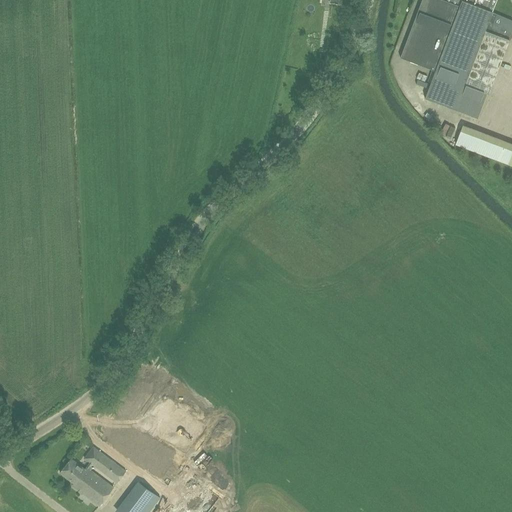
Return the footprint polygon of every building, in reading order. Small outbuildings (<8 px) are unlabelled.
[(511,21),(492,13),(497,0),(422,0),(400,58),(436,71),(425,98),(477,118),(510,35),(511,35),(511,34),(511,21)] [(482,154),(508,164),(511,154),(511,144),(489,136),(482,154)] [(190,440),(198,428),(170,407),(164,415),(171,420),(164,428),(182,441),(185,437),(190,440)] [(123,423),(112,441),(159,469),(163,463),(160,461),(162,457),(154,452),(158,445),(123,423)] [(92,464),(117,483),(126,471),(99,451),(85,469),(71,459),(60,473),(74,484),(72,486),(78,490),(87,478),(92,472),(91,470),(93,468),(91,466),(92,464)] [(114,488),(92,472),(87,478),(78,490),(100,506),(114,488)] [(121,511),(155,511),(166,497),(141,479),(118,510),(121,511)] [(216,495),(211,500),(218,506),(223,501),(216,495)]
